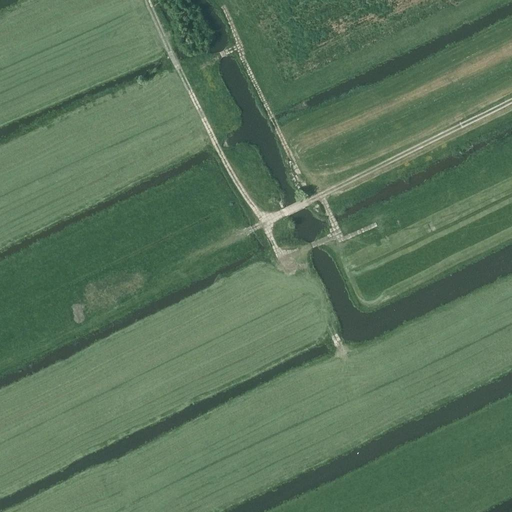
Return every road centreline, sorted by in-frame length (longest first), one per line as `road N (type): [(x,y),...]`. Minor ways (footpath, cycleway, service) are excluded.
road 1 (track): [(511,100),(264,222),(209,132),(147,0)]
road 2 (track): [(311,199),(225,12)]
road 3 (track): [(264,222),(132,295)]
